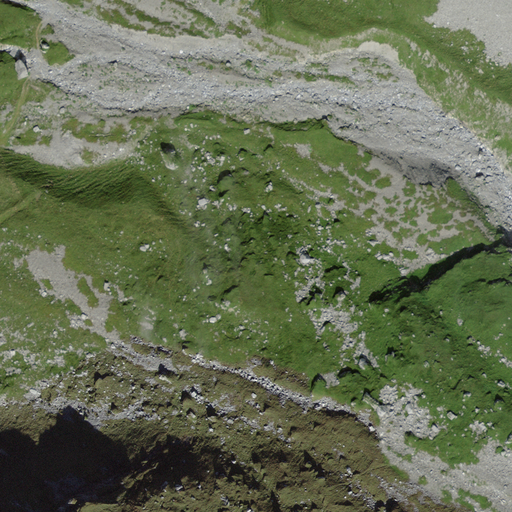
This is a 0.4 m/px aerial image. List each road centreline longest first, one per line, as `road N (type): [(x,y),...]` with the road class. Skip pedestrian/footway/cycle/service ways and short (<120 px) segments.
road 1 (track): [(31,78),(51,106),(62,151),(83,167),(119,163),(157,123)]
road 2 (track): [(51,0),(38,29),(36,70),(0,137)]
